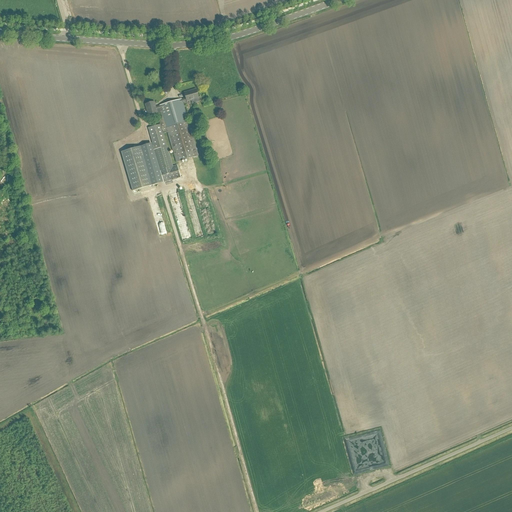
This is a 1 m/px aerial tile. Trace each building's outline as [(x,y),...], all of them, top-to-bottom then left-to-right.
[(182,99),(183,103),(199,98),(197,90),(185,93),(186,98),(182,99)] [(160,125),(148,128),(154,150),(153,150),(159,171),(163,183),(181,178),(177,166),(172,167),(163,134),(167,133),(176,163),(192,158),(199,157),(199,156),(197,152),(183,103),(182,99),(182,100),(160,106),(164,121),(159,123),(160,125)] [(159,121),(159,123),(164,121),(160,106),(156,107),(154,102),(146,104),(150,116),(160,113),(162,120),(159,121)] [(121,152),(132,192),(151,186),(140,147),(121,152)] [(168,195),(170,200),(179,198),(177,192),(168,195)]
